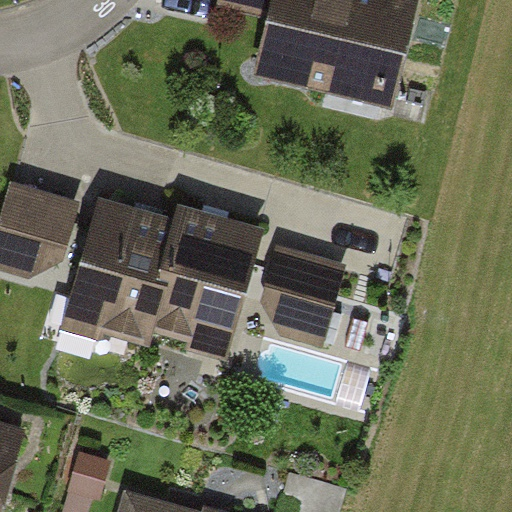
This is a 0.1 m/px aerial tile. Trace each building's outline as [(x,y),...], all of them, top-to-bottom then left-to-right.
[(399,109),(429,5),(411,0),(221,0),(219,9),(280,27),(267,71),(399,109)] [(72,208),(15,191),(0,239),(0,264),(31,274),(57,259),(72,208)] [(234,324),(260,233),(182,211),(178,227),(102,205),(76,296),(108,306),(103,324),(147,337),(151,323),(195,335),(201,315),(234,324)] [(341,269),(285,253),(270,304),(284,331),(320,341),(341,269)] [(0,511),(5,511),(27,442),(0,434),(0,511)] [(81,449),(72,511),(101,511),(110,453),(81,449)] [(293,474),(281,511),(342,511),(349,490),(293,474)] [(178,511),(130,498),(126,511),(178,511)]
